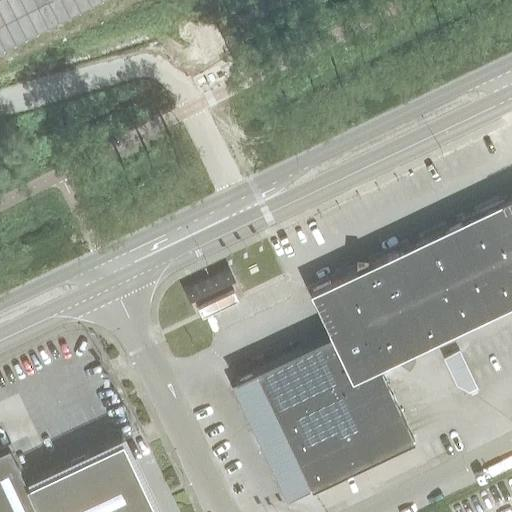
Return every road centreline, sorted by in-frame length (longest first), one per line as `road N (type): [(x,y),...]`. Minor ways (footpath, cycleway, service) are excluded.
road 1 (tertiary): [(511,64),(99,259)]
road 2 (tertiary): [(112,287),(511,99)]
road 3 (unclassified): [(219,511),(112,287)]
road 4 (unclassified): [(375,511),(511,448)]
road 5 (tertiary): [(0,341),(112,287)]
